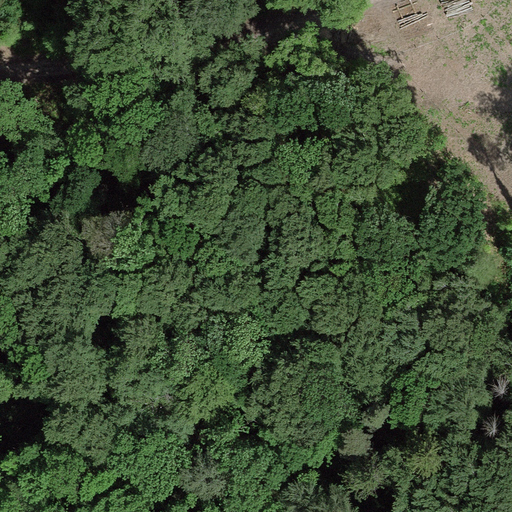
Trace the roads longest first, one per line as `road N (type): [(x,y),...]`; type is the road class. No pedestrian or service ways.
road 1 (track): [(0,73),(177,57),(362,0)]
road 2 (track): [(511,91),(269,34)]
